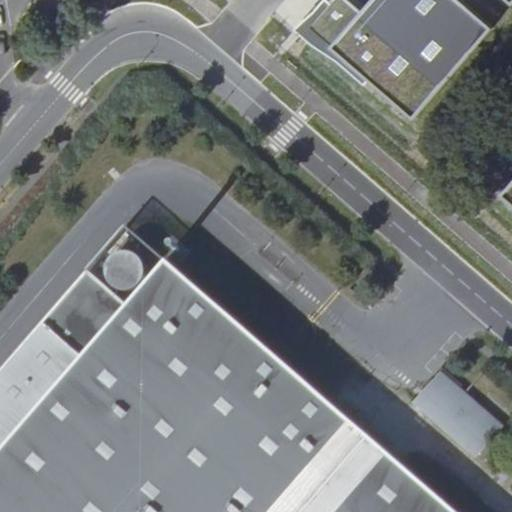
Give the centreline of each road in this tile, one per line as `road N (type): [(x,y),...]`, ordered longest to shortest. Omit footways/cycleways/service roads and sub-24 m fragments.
road 1 (unclassified): [(511,325),(171,29),(133,29),(0,163)]
road 2 (track): [(392,356),(511,470)]
